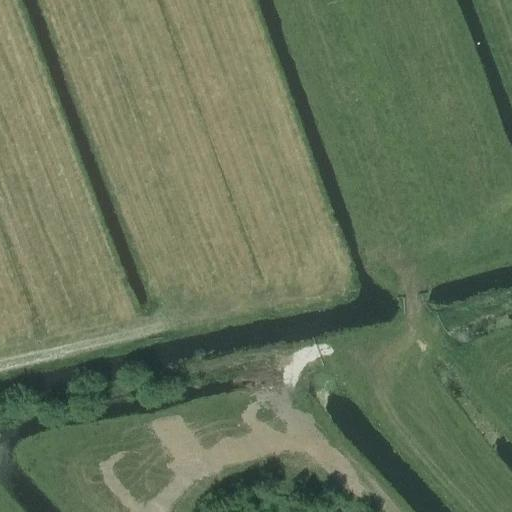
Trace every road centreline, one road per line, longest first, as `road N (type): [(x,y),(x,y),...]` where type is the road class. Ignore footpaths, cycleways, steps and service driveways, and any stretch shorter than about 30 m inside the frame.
road 1 (track): [(159,216),(181,315),(62,350),(8,175)]
road 2 (track): [(473,511),(383,399),(407,353),(412,273),(511,206)]
